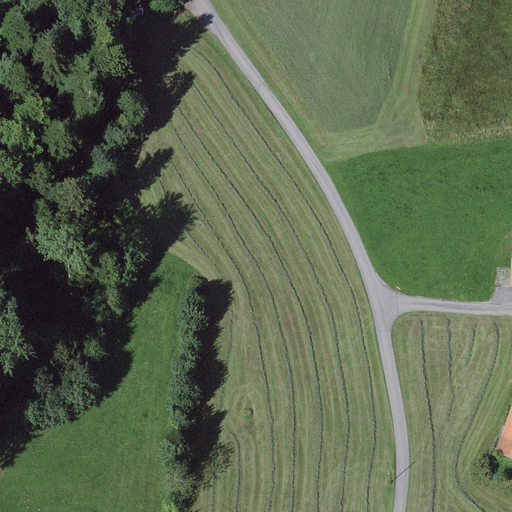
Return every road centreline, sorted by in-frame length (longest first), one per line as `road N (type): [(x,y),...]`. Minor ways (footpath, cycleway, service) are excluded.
road 1 (residential): [(201,0),(326,178),(382,305)]
road 2 (residential): [(382,305),(407,458),(402,511)]
road 3 (residential): [(382,305),(511,315)]
